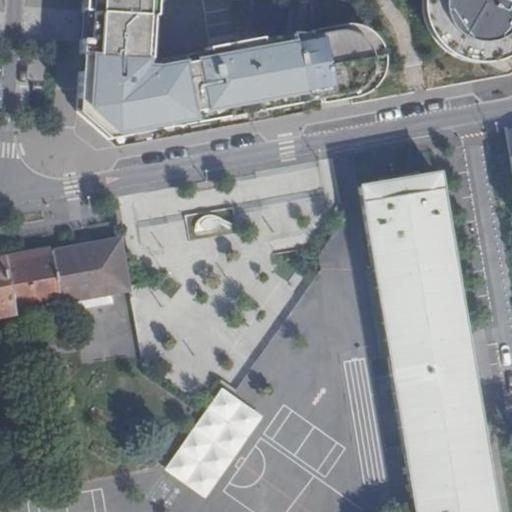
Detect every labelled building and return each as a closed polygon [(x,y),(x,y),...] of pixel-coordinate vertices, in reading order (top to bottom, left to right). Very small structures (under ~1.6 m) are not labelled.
[(204,55),(149,64),(142,63),(144,47),(147,47),(149,19),(152,19),(153,0),(81,0),(74,114),(105,142),(125,138),(161,132),(160,127),(215,117),(216,123),(276,112),(275,106),(299,102),(288,41),(258,46),(258,43),(213,50),(204,52),(204,55)] [(511,0),(414,0),(414,2),(414,9),(414,16),(415,22),(417,29),(422,38),(425,42),(431,49),(437,55),(443,60),(451,65),(458,67),(470,70),(478,70),(487,69),(497,67),(504,63),(509,60),(511,57),(511,0)] [(337,32),(288,41),(299,102),(300,106),(349,97),(359,95),(368,91),(374,85),(378,78),(381,71),(382,62),(380,53),(377,45),(371,39),(364,34),(356,31),(350,30),(345,30),(337,32)] [(300,106),(299,102),(275,106),(276,112),(300,108),(300,106)] [(216,123),(215,117),(160,127),(161,132),(216,123)] [(490,511),(432,169),(355,181),(409,511),(490,511)] [(192,214),(193,234),(234,234),(234,214),(192,214)] [(52,252),(60,302),(131,292),(121,239),(52,252)] [(0,511),(0,312),(60,302),(52,252),(0,260),(0,511)] [(205,499),(263,415),(221,387),(163,470),(205,499)]
